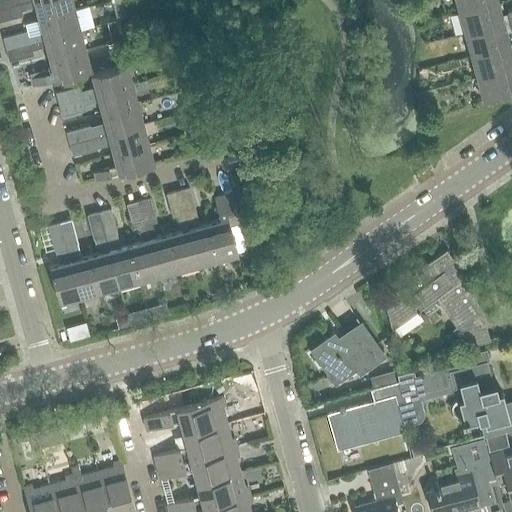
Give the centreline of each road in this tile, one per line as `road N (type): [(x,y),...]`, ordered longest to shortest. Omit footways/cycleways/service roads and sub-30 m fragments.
road 1 (tertiary): [(259,318),(511,147)]
road 2 (tertiary): [(47,382),(259,318)]
road 3 (residential): [(313,511),(259,318)]
road 4 (residential): [(47,382),(2,215)]
road 5 (residential): [(66,198),(210,158)]
